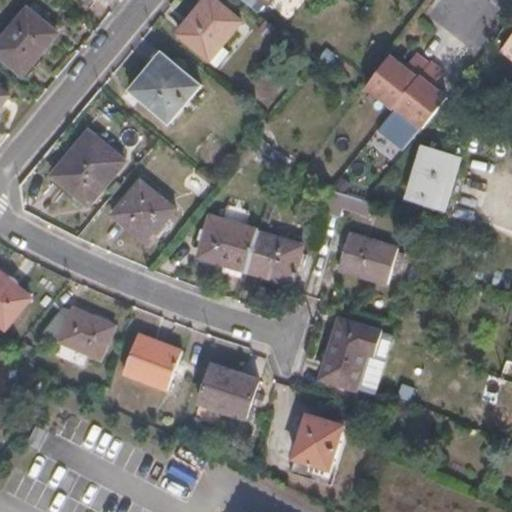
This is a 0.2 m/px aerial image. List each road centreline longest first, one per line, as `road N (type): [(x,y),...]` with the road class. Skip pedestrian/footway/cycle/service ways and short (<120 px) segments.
road 1 (residential): [(289,338),(146,291),(0,214)]
road 2 (residential): [(0,173),(145,0)]
